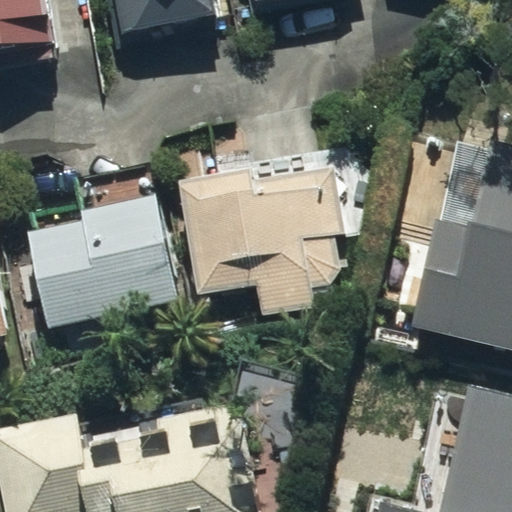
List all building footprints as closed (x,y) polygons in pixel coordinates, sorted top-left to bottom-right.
[(0,0),(0,60),(69,45),(65,29),(85,24),(79,0),(0,0)] [(249,16),(244,0),(116,0),(122,24),(138,20),(144,43),(249,16)] [(270,0),(273,13),(348,0),(270,0)] [(511,143),(495,230),(466,225),(445,336),(511,349),(511,143)] [(196,186),(197,189),(221,298),(275,286),(282,317),(336,305),(331,283),(358,277),(350,242),(365,239),(346,153),(196,186)] [(48,210),(52,230),(72,334),(203,309),(176,171),(98,185),(101,200),(48,210)] [(0,347),(43,337),(9,199),(0,200),(0,347)] [(511,511),(511,395),(492,391),(463,511),(449,511),(412,503),(409,511),(511,511)] [(11,453),(22,511),(290,511),(270,403),(172,422),(174,436),(111,448),(104,412),(7,430),(11,453)] [(0,511),(22,511),(11,453),(0,455),(0,511)]
